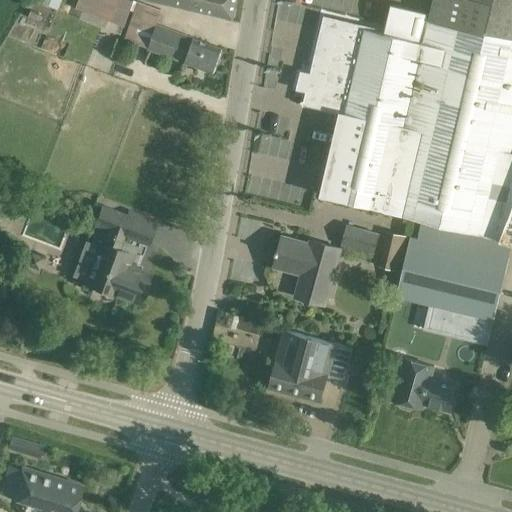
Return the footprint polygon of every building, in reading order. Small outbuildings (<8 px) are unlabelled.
[(161,10),(133,0),(78,0),(76,8),(83,10),(80,19),(119,33),(128,9),(133,11),(123,39),(213,72),(221,48),(156,24),(161,10)] [(151,0),(191,8),(232,18),(236,0),(151,0)] [(306,101),(344,111),(324,196),(497,237),(511,242),(511,0),(432,0),(423,41),(364,27),(326,18),(306,101)] [(132,255),(119,251),(124,237),(148,246),(158,220),(128,209),(126,214),(101,205),(93,226),(106,230),(101,244),(100,243),(99,246),(85,241),(72,276),(86,281),(85,283),(139,303),(150,274),(128,265),(132,255)] [(511,245),(421,223),(417,237),(410,235),(410,236),(401,271),(396,296),(429,304),(424,328),(469,338),(475,315),(494,319),(508,258),(511,245)] [(346,224),(340,245),(374,254),(379,233),(346,224)] [(401,271),(410,236),(388,231),(379,266),(401,271)] [(282,235),(274,262),(302,270),(294,296),(325,304),(340,248),(310,240),(309,243),(282,235)] [(44,257),(30,252),(25,266),(39,271),(44,257)] [(353,348),(335,344),(284,330),(269,386),(320,400),(332,357),(336,358),(333,372),(346,375),(353,348)] [(449,410),(457,381),(432,374),(434,365),(404,357),(393,399),(399,401),(401,406),(410,408),(416,405),(422,407),(424,403),(449,410)] [(39,458),(42,446),(38,445),(27,441),(11,437),(8,448),(39,458)] [(17,483),(13,496),(43,506),(41,511),(74,511),(83,486),(53,476),(52,479),(10,466),(6,479),(17,483)]
